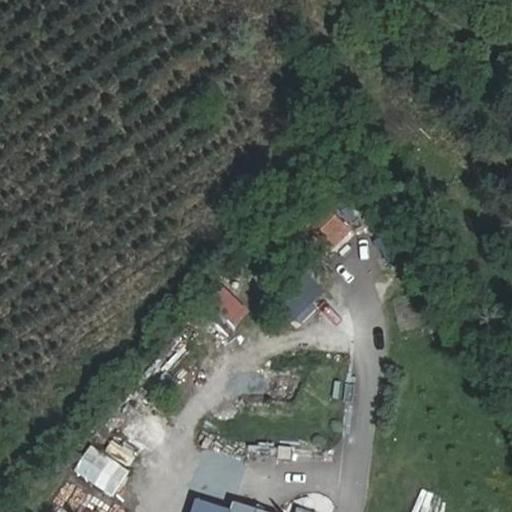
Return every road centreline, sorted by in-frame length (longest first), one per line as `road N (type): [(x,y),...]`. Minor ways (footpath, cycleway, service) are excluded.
road 1 (track): [(328,0),(362,73),(431,134),(452,171),(511,326)]
road 2 (track): [(390,0),(511,40)]
